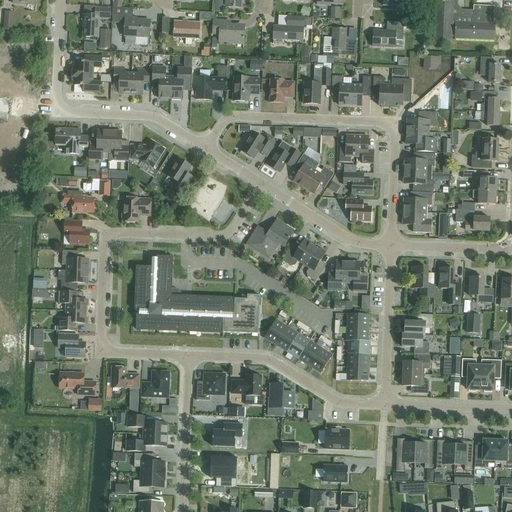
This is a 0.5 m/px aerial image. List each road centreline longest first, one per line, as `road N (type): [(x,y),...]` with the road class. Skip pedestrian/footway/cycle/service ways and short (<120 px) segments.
road 1 (residential): [(260,182),(236,223),(218,236),(105,233),(104,348),(189,355)]
road 2 (residential): [(390,246),(396,141),(386,121),(230,115),(206,148)]
road 3 (residential): [(189,355),(265,358),(344,404),(384,405)]
road 4 (residential): [(384,405),(390,246)]
road 5 (residential): [(206,148),(153,116),(56,112)]
road 6 (residential): [(189,355),(183,511)]
road 7 (residential): [(390,246),(348,239),(260,182)]
road 8 (residential): [(384,405),(511,410)]
road 9 (residential): [(511,249),(390,246)]
